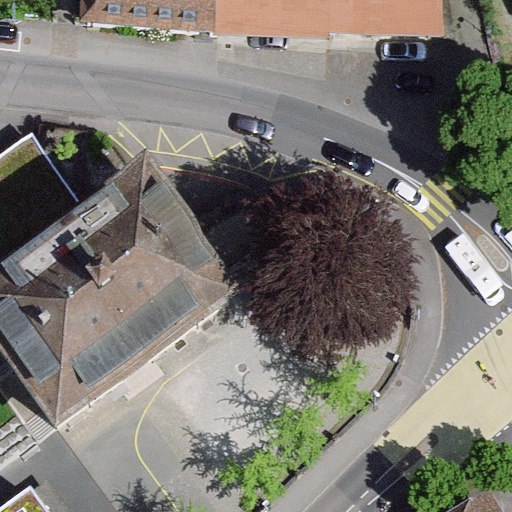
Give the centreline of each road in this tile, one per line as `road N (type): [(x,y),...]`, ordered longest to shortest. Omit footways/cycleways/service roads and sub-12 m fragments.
road 1 (tertiary): [(0,81),(313,136),(391,169),(439,202),(492,257),(511,304)]
road 2 (primary): [(351,511),(511,363)]
